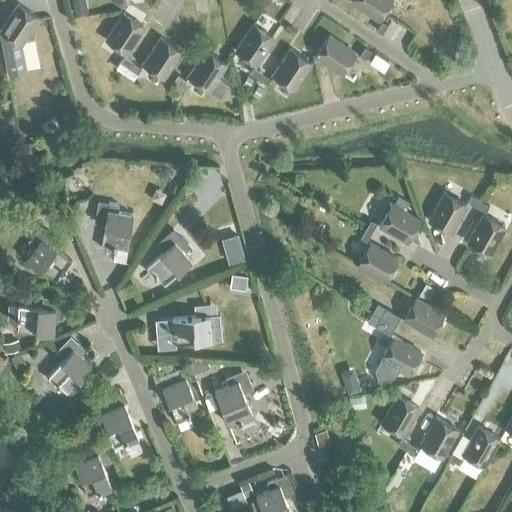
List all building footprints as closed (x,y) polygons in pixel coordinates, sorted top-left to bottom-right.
[(84,0),(72,0),(76,14),(87,11),(84,0)] [(351,0),(351,1),(378,19),(389,0),(351,0)] [(17,4),(0,28),(0,34),(6,63),(23,60),(20,44),(37,18),(17,4)] [(105,39),(125,52),(143,26),(123,12),(105,39)] [(375,29),(381,33),(387,24),(381,20),(375,29)] [(235,50),(255,63),(273,37),(252,23),(235,50)] [(315,55),(341,73),(355,52),(329,35),(315,55)] [(142,64),(163,77),(181,51),(160,37),(142,64)] [(358,55),(364,59),(370,50),(364,46),(358,55)] [(272,75),(293,89),(310,62),(289,48),(272,75)] [(228,83),(217,76),(225,63),(205,50),(187,76),(208,90),(219,97),(228,83)] [(375,53),(368,63),(382,72),(388,62),(375,53)] [(115,67),(124,73),(128,67),(132,61),(123,55),(115,67)] [(128,67),(124,73),(133,79),(141,67),(132,61),(128,67)] [(249,72),(257,78),(261,72),(253,66),(249,72)] [(261,72),(257,78),(266,84),(270,78),(261,72)] [(181,85),(185,79),(177,73),(173,79),(176,82),(172,87),(181,93),(185,87),(181,85)] [(247,75),(241,83),(247,87),(253,79),(247,75)] [(257,85),(251,93),(257,97),(263,89),(257,85)] [(40,88),(32,100),(43,107),(51,95),(40,88)] [(165,166),(157,171),(163,180),(171,175),(165,166)] [(428,219),(449,232),(465,204),(444,192),(428,219)] [(467,201),(475,206),(479,200),(470,194),(467,201)] [(397,197),(392,204),(403,210),(408,203),(397,197)] [(479,200),(475,206),(485,211),(488,205),(479,200)] [(112,260),(124,262),(126,249),(132,213),(117,211),(118,203),(108,202),(100,247),(114,249),(112,260)] [(379,225),(407,240),(419,219),(403,210),(392,204),(391,203),(379,225)] [(467,242),(488,254),(504,226),(483,214),(467,242)] [(369,219),(365,228),(371,232),(376,222),(369,219)] [(364,228),(359,237),(365,241),(371,232),(364,228)] [(25,259),(54,280),(61,271),(62,272),(71,259),(33,233),(27,242),(34,246),(25,259)] [(180,249),(187,243),(180,236),(145,266),(154,277),(156,276),(163,284),(190,260),(180,249)] [(357,263),(384,279),(397,258),(369,242),(357,263)] [(225,250),(222,258),(229,261),(232,253),(225,250)] [(467,257),(462,266),(470,271),(476,262),(467,257)] [(233,274),(232,285),(243,286),(245,276),(233,274)] [(424,282),(418,292),(428,298),(434,288),(424,282)] [(403,318),(431,334),(443,313),(415,297),(403,318)] [(17,320),(17,330),(52,334),(53,318),(61,319),(62,309),(17,305),(15,319),(17,320)] [(385,308),(380,316),(395,325),(400,316),(385,308)] [(216,314),(170,318),(172,333),(174,332),(174,343),(210,340),(218,340),(217,324),(216,314)] [(379,317),(375,325),(389,334),(395,325),(380,316),(379,317)] [(380,357),(374,369),(378,381),(394,376),(399,368),(408,373),(420,352),(393,336),(380,357)] [(19,339),(4,346),(7,354),(22,348),(19,339)] [(46,375),(57,386),(58,384),(66,392),(91,366),(80,355),(85,350),(77,342),(46,375)] [(21,353),(11,357),(16,367),(25,363),(21,353)] [(168,360),(161,363),(164,371),(172,368),(168,360)] [(208,362),(189,360),(194,372),(210,366),(208,362)] [(177,379),(161,386),(175,421),(189,415),(188,413),(198,409),(180,366),(173,369),(177,379)] [(227,384),(213,390),(227,423),(237,419),(238,421),(252,415),(234,373),(225,377),(227,384)] [(362,394),(348,397),(351,408),(364,405),(362,394)] [(381,422),(402,434),(418,406),(397,394),(381,422)] [(102,399),(95,402),(113,445),(123,441),(124,443),(137,437),(123,402),(106,409),(102,399)] [(419,444),(441,456),(457,429),(435,416),(419,444)] [(461,453),(483,465),(499,437),(477,425),(461,453)] [(325,430),(314,433),(317,445),(328,441),(325,430)] [(62,437),(49,442),(54,453),(66,448),(62,437)] [(396,443),(405,448),(409,442),(400,437),(396,443)] [(409,442),(405,449),(414,454),(418,448),(409,442)] [(73,462),(87,495),(97,491),(97,493),(111,487),(94,444),(84,448),(87,456),(73,462)] [(447,457),(457,463),(460,456),(451,451),(447,457)] [(403,453),(396,465),(405,470),(412,457),(403,453)] [(8,477),(0,480),(0,491),(12,486),(8,477)] [(255,494),(261,511),(289,511),(275,477),(266,481),(269,488),(255,494)] [(247,482),(238,485),(243,496),(251,493),(247,482)] [(29,511),(18,488),(0,496),(0,511),(29,511)]
